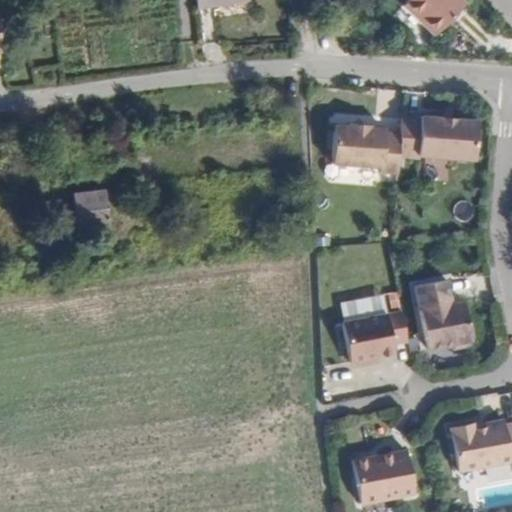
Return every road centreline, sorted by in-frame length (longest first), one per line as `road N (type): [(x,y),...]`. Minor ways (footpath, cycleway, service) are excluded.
road 1 (residential): [(0,102),(192,73),(318,66),(511,79)]
road 2 (residential): [(511,289),(501,221),(511,129)]
